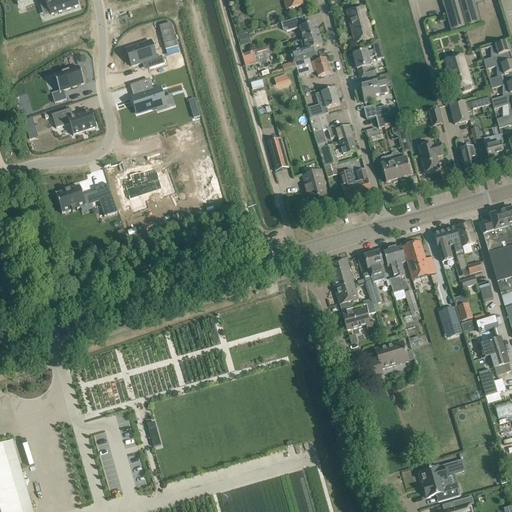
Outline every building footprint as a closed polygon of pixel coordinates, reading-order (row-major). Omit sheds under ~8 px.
[(38,0),(41,7),(48,5),(51,14),(51,15),(78,6),(76,1),(75,0),(38,0)] [(284,0),(287,10),(294,8),(303,6),(301,0),(284,0)] [(465,27),(457,0),(451,0),(443,3),(451,31),(465,27)] [(457,0),(465,27),(479,23),(477,23),(470,0),(457,0)] [(354,44),(364,41),(372,39),(364,7),(356,10),(346,12),(354,44)] [(300,29),(303,40),(318,35),(315,24),(307,26),(305,17),(281,24),(283,31),(286,33),(300,29)] [(248,35),(238,37),(241,47),(251,44),(248,35)] [(289,53),(292,64),(294,63),(295,64),(309,60),(318,57),(315,49),(322,47),(318,35),(303,40),(300,41),(303,49),(289,53)] [(151,42),(126,50),(131,67),(147,62),(149,70),(164,65),(162,57),(156,58),(151,42)] [(486,71),(495,68),(508,64),(505,54),(509,53),(506,44),(507,44),(506,43),(489,48),(490,50),(491,59),(483,62),(486,71)] [(363,53),(353,56),(357,70),(358,73),(360,73),(362,81),(372,79),(375,78),(376,78),(374,69),(371,70),(369,59),(376,58),(377,61),(384,59),(379,44),(373,46),(374,51),(367,52),(363,53)] [(258,52),(253,54),(255,58),(258,57),(258,59),(260,58),(261,63),(262,63),(266,62),(264,56),(269,55),(267,48),(257,51),(258,52)] [(257,51),(242,55),(246,68),(258,65),(258,67),(262,66),(262,63),(261,63),(260,58),(258,59),(258,57),(255,58),(253,54),(258,52),(257,51)] [(453,91),(463,89),(471,86),(462,56),(445,61),(453,91)] [(295,64),(296,70),(299,77),(316,72),(318,78),(330,74),(326,60),(310,64),(309,60),(295,64)] [(292,64),(282,67),(283,70),(284,73),(296,70),(295,64),(294,63),(292,64)] [(491,90),(501,87),(511,83),(511,75),(511,74),(511,73),(511,63),(508,64),(495,68),(496,70),(497,79),(489,81),(491,90)] [(59,92),(52,95),(55,104),(66,100),(64,91),(84,85),(79,68),(54,76),(59,92)] [(387,74),(376,78),(375,78),(376,82),(361,86),(365,105),(375,102),(374,97),(388,94),(385,83),(389,82),(387,74)] [(286,76),(274,80),(276,85),(288,81),(286,76)] [(144,94),(131,98),(137,114),(159,108),(159,107),(165,105),(160,91),(161,90),(160,88),(153,91),(149,80),(141,83),(144,94)] [(511,83),(501,87),(502,90),(503,98),(491,101),(493,110),(507,106),(511,104),(511,83)] [(308,109),(307,109),(310,119),(310,120),(311,119),(319,117),(324,116),(328,114),(326,109),(327,109),(330,108),(339,106),(334,89),(327,92),(321,93),(321,94),(316,96),(319,106),(308,110),(308,109)] [(473,110),(489,106),(487,99),(471,103),(473,110)] [(454,125),(464,123),(470,121),(465,102),(449,106),(454,125)] [(499,130),(511,125),(511,104),(507,106),(508,109),(509,117),(496,121),(499,130)] [(384,119),(389,118),(388,114),(386,106),(374,109),(376,118),(383,116),(384,119)] [(197,108),(191,110),(194,119),(200,117),(197,108)] [(70,110),(52,116),(56,129),(69,125),(73,136),(74,136),(73,135),(96,128),(96,129),(97,129),(91,110),(90,111),(73,117),(70,110)] [(433,128),(442,125),(438,110),(428,113),(433,128)] [(383,116),(376,118),(379,129),(390,127),(390,126),(400,123),(397,115),(389,118),(384,119),(383,116)] [(328,149),(327,148),(322,132),(327,131),(330,140),(337,138),(339,145),(353,140),(349,128),(336,132),(335,128),(329,130),(325,116),(320,118),(319,117),(311,119),(310,120),(309,120),(317,144),(319,151),(328,149)] [(32,119),(24,122),(26,129),(35,126),(32,119)] [(402,122),(400,123),(390,126),(390,127),(392,131),(397,135),(403,154),(410,152),(402,122)] [(474,141),(480,140),(477,129),(471,131),(474,141)] [(366,133),(368,139),(378,136),(377,130),(366,133)] [(196,135),(172,143),(174,152),(175,151),(182,170),(197,165),(194,154),(201,151),(196,135)] [(495,137),(483,140),(485,148),(488,160),(495,159),(496,160),(496,161),(502,160),(501,157),(502,157),(503,157),(500,144),(502,144),(500,136),(495,137)] [(280,139),(267,143),(275,172),(288,169),(280,139)] [(357,153),(353,140),(339,145),(341,151),(338,152),(336,146),(327,148),(328,149),(319,151),(324,169),(337,165),(338,165),(337,159),(357,153)] [(418,148),(422,164),(425,173),(439,169),(436,158),(443,156),(440,144),(433,146),(432,144),(418,148)] [(473,147),(459,151),(464,172),(478,168),(473,147)] [(397,181),(398,181),(393,160),(389,161),(385,158),(381,159),(380,163),(381,166),(386,184),(392,182),(393,184),(397,183),(397,181)] [(393,160),(398,181),(400,180),(401,182),(405,181),(405,179),(411,177),(406,159),(400,161),(400,158),(393,160)] [(131,169),(124,172),(134,203),(146,198),(142,186),(166,179),(169,185),(179,181),(172,162),(162,165),(160,159),(146,163),(145,159),(139,161),(139,160),(129,164),(131,169)] [(349,164),(337,167),(339,176),(351,172),(349,164)] [(345,200),(358,197),(354,183),(351,172),(339,176),(337,167),(337,165),(324,169),(327,179),(331,178),(339,176),(345,200)] [(359,182),(354,183),(358,197),(371,194),(365,170),(357,172),(359,182)] [(329,205),(321,172),(303,178),(311,210),(329,205)] [(80,187),(56,195),(62,214),(99,202),(104,217),(117,213),(108,185),(95,189),(96,192),(83,197),(80,187)] [(137,204),(120,210),(129,239),(140,235),(135,218),(140,216),(137,204)] [(511,291),(511,210),(490,217),(491,222),(480,225),(483,236),(488,254),(497,284),(500,295),(511,291)] [(462,248),(466,247),(475,244),(469,224),(456,228),(462,248)] [(455,228),(444,231),(450,249),(453,248),(461,272),(467,270),(455,228)] [(117,232),(120,242),(126,240),(123,230),(117,232)] [(450,249),(444,231),(433,234),(442,263),(449,261),(453,260),(450,249)] [(436,274),(434,268),(431,258),(425,260),(420,243),(402,248),(412,281),(436,274)] [(400,247),(391,249),(400,277),(404,276),(401,264),(405,263),(400,247)] [(404,291),(400,277),(391,249),(383,252),(387,268),(391,267),(394,279),(390,280),(394,294),(404,291)] [(385,276),(382,266),(381,263),(378,253),(364,257),(368,270),(370,277),(364,279),(364,280),(366,285),(371,304),(372,306),(374,306),(379,304),(375,291),(374,291),(371,280),(385,276)] [(327,266),(332,281),(341,279),(344,288),(354,286),(349,270),(346,260),(327,266)] [(469,275),(472,275),(482,272),(479,263),(467,267),(469,275)] [(461,282),(463,290),(477,286),(475,278),(461,282)] [(356,293),(354,286),(344,288),(341,279),(332,281),(341,312),(350,310),(354,309),(352,303),(358,301),(356,293)] [(490,289),(481,292),(484,304),(493,301),(490,289)] [(404,294),(411,315),(418,313),(412,291),(404,294)] [(506,309),(511,328),(511,293),(501,296),(505,309),(506,309)] [(371,304),(366,305),(369,315),(376,313),(374,306),(372,306),(371,304)] [(457,308),(461,323),(473,319),(468,304),(457,308)] [(442,312),(448,333),(460,329),(453,308),(442,312)] [(370,324),(366,310),(343,316),(347,331),(366,326),(367,333),(374,331),(372,324),(370,324)] [(493,316),(476,321),(479,333),(497,328),(493,316)] [(509,365),(501,339),(477,346),(481,359),(490,357),(494,370),(509,365)] [(373,379),(383,376),(381,370),(409,362),(403,343),(375,351),(378,361),(369,363),(373,379)] [(479,374),(486,398),(497,394),(490,371),(479,374)] [(498,424),(511,420),(511,412),(509,402),(493,406),(498,424)] [(0,511),(32,511),(15,452),(13,442),(0,445),(0,511)] [(423,473),(420,474),(424,485),(425,491),(424,491),(426,499),(436,496),(438,503),(439,503),(444,501),(460,497),(457,486),(448,488),(445,477),(447,477),(451,476),(453,475),(451,468),(451,467),(451,465),(450,465),(443,467),(438,469),(438,468),(437,467),(428,469),(429,471),(426,472),(423,473)] [(505,475),(498,477),(501,485),(507,483),(505,475)] [(454,510),(447,511),(471,511),(470,506),(474,505),(472,498),(452,503),(454,510)]
